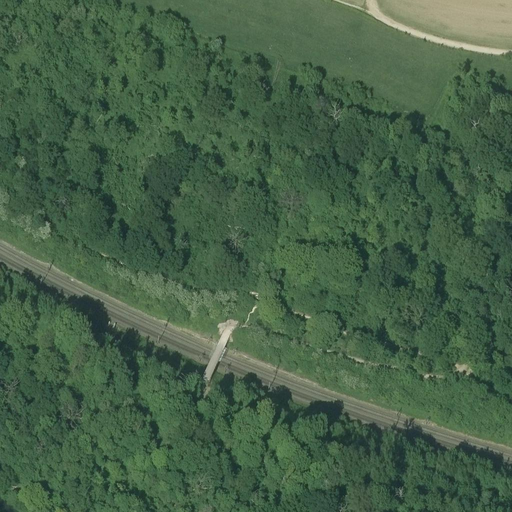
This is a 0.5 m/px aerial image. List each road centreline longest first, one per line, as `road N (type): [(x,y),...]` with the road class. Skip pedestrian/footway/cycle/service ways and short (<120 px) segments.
road 1 (track): [(511,337),(442,377),(253,329),(229,330),(202,388),(200,417),(266,511)]
road 2 (track): [(374,15),(436,40),(511,53)]
